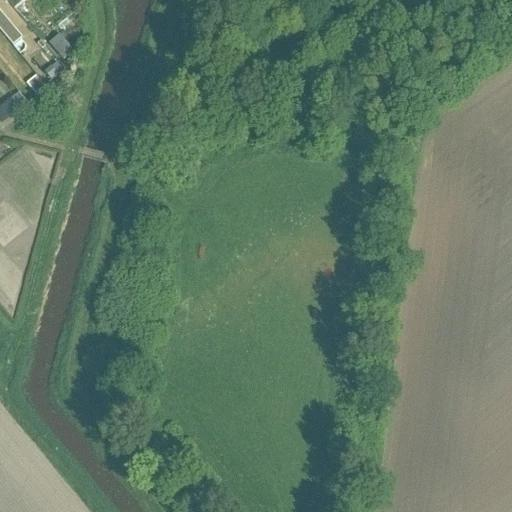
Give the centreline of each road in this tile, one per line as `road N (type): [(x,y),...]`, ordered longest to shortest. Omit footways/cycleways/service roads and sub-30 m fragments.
road 1 (track): [(152,511),(66,403),(125,165)]
road 2 (track): [(168,0),(125,165)]
